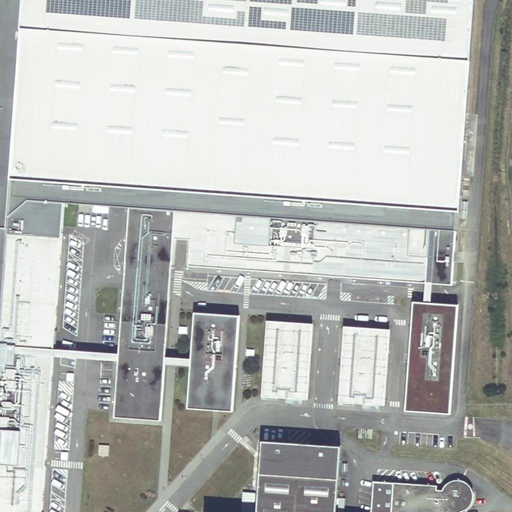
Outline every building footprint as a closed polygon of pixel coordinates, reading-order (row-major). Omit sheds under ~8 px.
[(17,0),(0,0),(0,221),(3,222),(4,212),(6,170),(17,0)] [(467,205),(480,0),(17,0),(6,170),(460,204),(467,205)] [(430,225),(459,228),(460,204),(6,170),(4,212),(24,195),(61,196),(127,201),(430,225)] [(41,511),(61,196),(24,195),(4,212),(3,222),(0,267),(0,511),(41,511)] [(170,234),(181,235),(189,236),(186,261),(427,281),(430,225),(127,201),(121,273),(111,412),(158,415),(167,277),(170,234)] [(457,307),(413,304),(405,412),(450,415),(457,307)] [(237,315),(193,311),(185,408),(229,412),(237,315)] [(313,324),(266,321),(261,397),(309,400),(313,324)] [(390,331),(344,328),(338,402),(384,405),(390,331)] [(335,511),(341,446),(262,440),(256,511),(335,511)] [(252,455),(238,443),(187,500),(199,511),(209,500),(219,508),(248,477),(239,469),(252,455)] [(434,488),(434,482),(370,478),(368,509),(412,511),(456,511),(457,508),(461,508),(463,507),(466,504),(469,501),(470,499),(471,493),(470,488),(468,484),(465,480),(460,477),(456,476),(452,476),(449,477),(446,479),(443,481),(441,483),(441,489),(434,488)]
